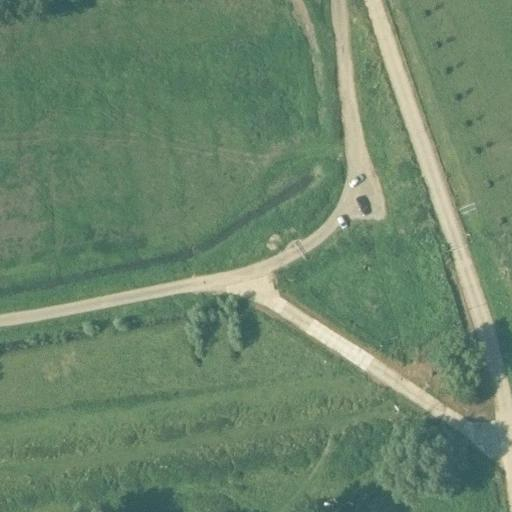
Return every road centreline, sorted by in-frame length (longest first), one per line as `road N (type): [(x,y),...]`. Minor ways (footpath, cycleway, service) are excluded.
road 1 (unclassified): [(0,322),(244,274),(276,265),(319,237),(345,205),(354,177),(337,0)]
road 2 (unclassified): [(511,462),(493,377),(371,0)]
